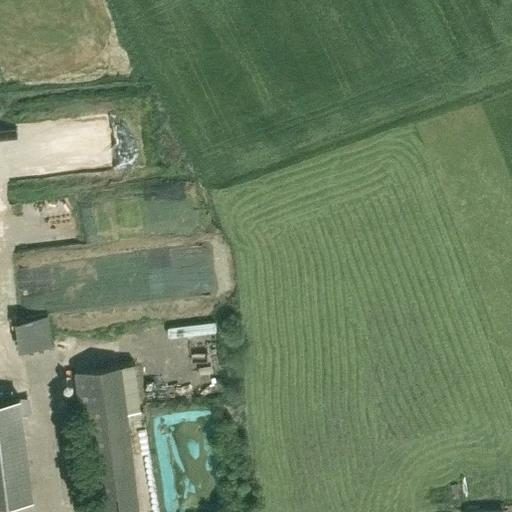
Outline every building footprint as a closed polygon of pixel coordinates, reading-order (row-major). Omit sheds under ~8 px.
[(17,313),(17,338),(37,338),(37,346),(52,346),(53,313),(17,313)] [(187,355),(202,349),(197,337),(182,343),(187,355)] [(91,511),(141,511),(129,410),(140,408),(134,361),(74,367),(91,511)] [(0,500),(34,496),(21,395),(0,396),(0,500)] [(185,490),(191,509),(217,500),(211,481),(185,490)]
